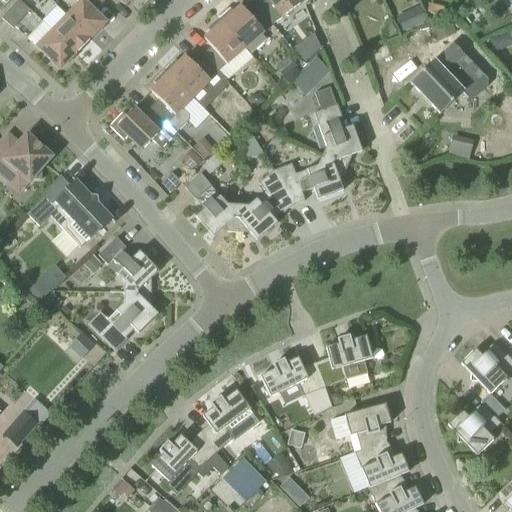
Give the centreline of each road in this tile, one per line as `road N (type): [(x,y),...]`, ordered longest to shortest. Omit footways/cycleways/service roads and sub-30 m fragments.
road 1 (tertiary): [(11,511),(223,301)]
road 2 (residential): [(223,301),(58,122)]
road 3 (tertiary): [(223,301),(314,251),(415,233)]
road 4 (unclassified): [(469,511),(431,455),(422,424),(422,384),(438,330)]
road 5 (residential): [(58,122),(190,0)]
